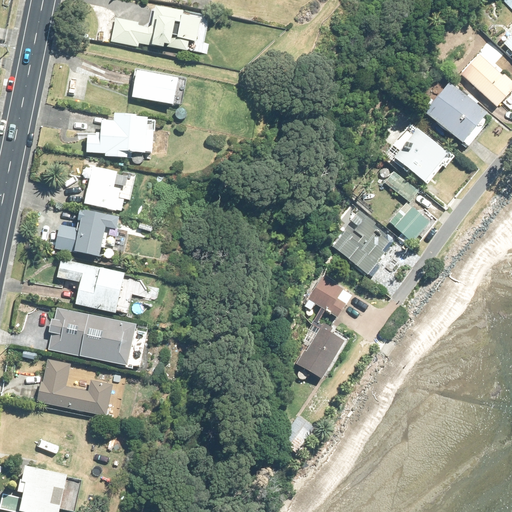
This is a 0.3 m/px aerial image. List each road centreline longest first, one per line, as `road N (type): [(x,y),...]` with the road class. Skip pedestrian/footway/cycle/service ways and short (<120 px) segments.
road 1 (primary): [(0,218),(44,0)]
road 2 (residential): [(511,147),(399,300)]
